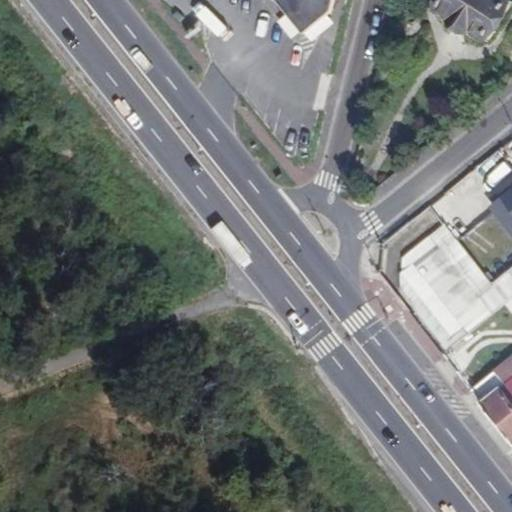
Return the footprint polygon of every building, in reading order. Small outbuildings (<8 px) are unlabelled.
[(333,0),(274,0),(303,34),(331,11),(333,0)] [(511,1),(509,0),(448,0),(441,13),(444,16),(442,20),(456,29),(459,25),(489,44),(511,7),(511,1)] [(511,184),(511,185),(503,191),(503,197),(507,202),(496,212),(511,232),(511,184)] [(400,290),(446,355),(507,302),(443,224),(402,258),(400,290)] [(511,362),(475,392),(484,405),(511,382),(511,362)] [(511,382),(484,405),(511,439),(511,382)]
